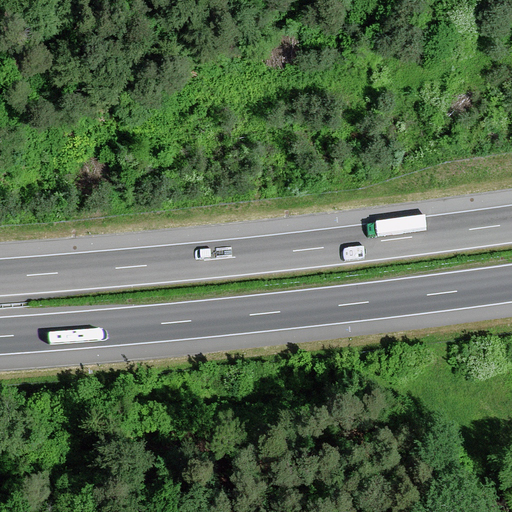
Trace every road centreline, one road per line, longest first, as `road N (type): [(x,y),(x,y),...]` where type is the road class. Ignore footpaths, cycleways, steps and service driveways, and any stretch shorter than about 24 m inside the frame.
road 1 (motorway): [(511,223),(0,277)]
road 2 (motorway): [(0,336),(511,283)]
